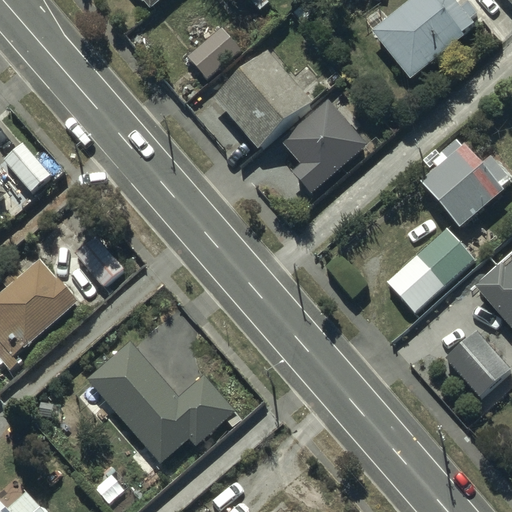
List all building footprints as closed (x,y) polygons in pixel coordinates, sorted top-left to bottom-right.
[(163,0),(140,0),(151,11),(163,0)] [(375,32),(371,35),(410,83),(465,40),(462,36),(474,27),(470,22),(478,16),(467,3),(460,9),(453,0),(412,0),(389,19),(379,6),(364,18),(375,32)] [(188,58),(207,82),(257,40),(237,17),(188,58)] [(267,53),(213,100),(259,153),(313,106),(267,53)] [(291,171),(312,194),(368,144),(328,99),(281,141),(301,162),(291,171)] [(421,185),(461,231),(504,194),(500,191),(509,183),(490,160),(481,167),(465,149),(461,152),(454,144),(430,165),(436,172),(421,185)] [(50,178),(22,146),(2,163),(6,168),(0,172),(0,181),(14,198),(25,189),(31,195),(50,178)] [(415,315),(474,263),(446,232),(387,285),(415,315)] [(95,239),(74,256),(103,289),(123,272),(95,239)] [(77,305),(39,263),(0,299),(0,362),(10,373),(18,366),(13,361),(24,351),(25,353),(77,305)] [(502,266),(474,290),(511,333),(511,346),(511,266),(506,271),(502,266)] [(476,333),(445,360),(480,401),(511,374),(476,333)] [(130,345),(87,382),(160,466),(188,442),(194,449),(235,413),(204,377),(178,400),(130,345)] [(0,511),(37,511),(25,498),(10,511),(6,511),(0,504),(0,511)]
